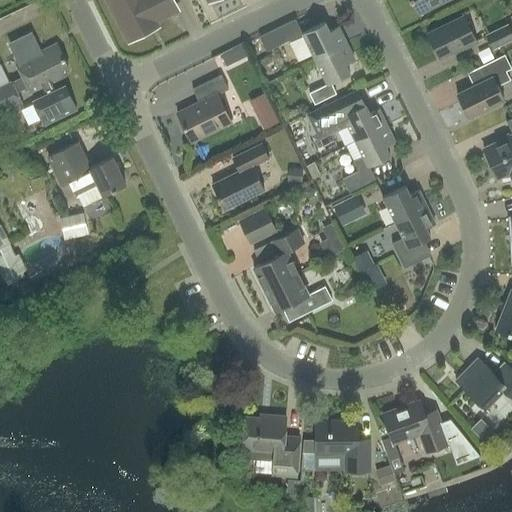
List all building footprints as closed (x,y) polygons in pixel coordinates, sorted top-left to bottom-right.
[(156,25),(154,21),(176,10),(170,0),(108,0),(129,39),(156,25)] [(411,0),(418,15),(448,0),(411,0)] [(476,41),(464,16),(428,34),(440,59),(476,41)] [(266,52),(302,35),(295,21),(259,38),(266,52)] [(347,43),(339,26),(329,31),(325,22),(302,33),(315,59),(347,43)] [(492,50),(511,39),(511,32),(509,25),(485,37),(492,50)] [(347,43),(315,59),(327,84),(310,93),(315,104),(336,94),(331,83),(350,74),(346,64),(355,60),(347,43)] [(28,88),(30,93),(43,87),(47,95),(33,102),(44,125),(76,110),(65,86),(54,91),(51,83),(66,76),(63,71),(69,68),(60,50),(54,53),(51,47),(16,64),(22,76),(28,88)] [(234,63),(229,52),(221,55),(227,66),(234,63)] [(506,71),(511,69),(505,55),(474,70),(480,83),(457,94),(469,118),(504,100),(497,86),(510,80),(506,71)] [(199,102),(177,113),(192,142),(231,122),(218,95),(229,89),(221,75),(193,89),(199,102)] [(28,88),(22,76),(0,86),(0,116),(24,105),(18,92),(28,88)] [(357,91),(307,116),(319,140),(347,125),(355,141),(387,125),(379,108),(369,113),(365,104),(363,105),(357,91)] [(278,123),(272,110),(259,116),(265,129),(278,123)] [(511,118),(506,121),(511,132),(511,134),(484,148),(498,178),(509,173),(511,178),(511,118)] [(368,167),(390,156),(386,147),(395,142),(387,125),(355,141),(363,156),(353,161),(358,171),(343,179),(349,192),(374,179),(368,167)] [(104,196),(126,185),(112,157),(90,168),(77,142),(49,156),(60,179),(67,176),(76,194),(98,183),(104,196)] [(262,144),(233,158),(240,171),(213,184),(225,209),(265,190),(253,166),(269,158),(262,144)] [(303,182),(304,170),(293,169),(292,181),(303,182)] [(396,223),(427,207),(419,190),(410,195),(405,186),(383,197),(396,223)] [(314,192),(311,189),(305,187),(301,189),(300,193),(303,197),(309,198),(313,196),(314,192)] [(355,196),(336,206),(333,207),(341,223),(352,218),(350,214),(361,209),(355,196)] [(396,223),(397,225),(403,238),(392,243),(404,268),(430,256),(423,242),(431,238),(426,228),(435,224),(427,207),(396,223)] [(265,209),(238,222),(249,245),(276,231),(265,209)] [(84,213),(60,218),(64,239),(88,234),(84,213)] [(323,239),(329,252),(347,245),(336,220),(325,225),(330,236),(323,239)] [(254,267),(264,289),(298,273),(287,251),(304,243),(297,229),(274,241),(280,254),(254,267)] [(15,255),(10,244),(0,249),(0,273),(3,281),(27,269),(19,253),(15,255)] [(359,273),(365,270),(373,265),(365,250),(351,258),(359,273)] [(289,322),(332,300),(325,286),(309,295),(298,273),(264,289),(275,311),(282,308),(289,322)] [(511,289),(511,290),(496,329),(511,335),(511,289)] [(511,399),(511,368),(507,364),(496,375),(479,358),(456,381),(485,410),(503,391),(511,399)] [(449,444),(445,434),(436,410),(425,414),(421,403),(383,416),(394,444),(423,433),(426,442),(429,451),(449,444)] [(285,436),(286,416),(269,415),(268,419),(245,416),(243,448),(245,448),(244,456),(271,459),(269,475),(296,478),(300,437),(285,436)] [(345,471),(371,471),(370,439),(357,439),(357,422),(315,422),(315,452),(345,452),(345,471)] [(379,485),(382,483),(394,479),(388,464),(373,469),(379,485)] [(300,481),(288,480),(287,503),(298,504),(300,481)] [(318,511),(319,497),(302,498),(301,511),(318,511)]
